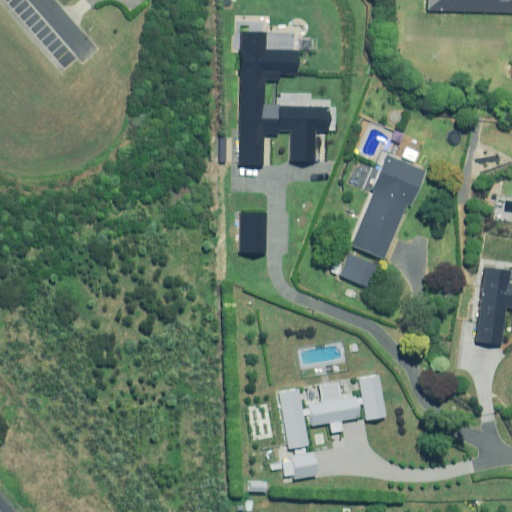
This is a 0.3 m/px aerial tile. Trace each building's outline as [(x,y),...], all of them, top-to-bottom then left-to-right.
[(511,0),(427,0),(428,8),(511,9),(511,0)] [(265,30),(241,30),(239,162),(261,163),(262,128),(290,128),(290,158),(314,158),(314,129),(326,129),(327,105),(263,104),(264,78),(279,78),(279,73),(295,73),(295,47),(265,47),(265,30)] [(423,172),(386,155),(370,190),(374,191),(350,245),(384,260),(423,172)] [(265,212),(240,211),(239,251),(264,251),(265,212)] [(378,265),(350,253),(340,275),(368,287),(378,265)] [(509,269),(486,266),(476,341),(499,344),(504,305),(511,306),(511,282),(508,281),(509,269)] [(377,374),(358,377),(365,418),(384,415),(377,374)] [(297,388),(278,392),(287,447),(307,443),(297,388)] [(355,396),(308,404),(311,425),(330,421),(331,431),(341,429),(339,420),(358,417),(355,396)] [(311,452),(290,455),(290,460),(281,461),(284,475),(293,474),(294,478),(314,475),(311,452)]
